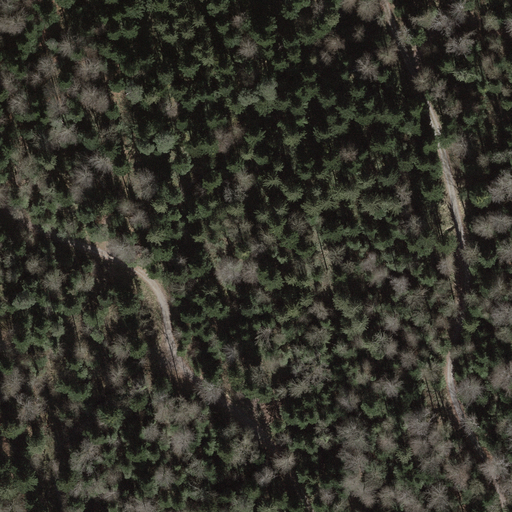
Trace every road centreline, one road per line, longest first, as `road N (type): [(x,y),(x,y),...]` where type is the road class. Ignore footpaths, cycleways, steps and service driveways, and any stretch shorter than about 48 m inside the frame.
road 1 (track): [(388,0),(442,146),(466,265),(450,382),(508,511)]
road 2 (track): [(313,511),(257,428),(183,370),(152,281),(131,264),(41,230),(0,200)]
road 3 (track): [(417,80),(432,33),(476,22),(511,35)]
